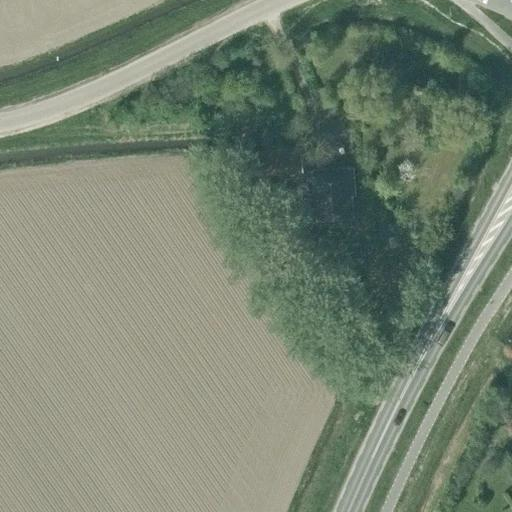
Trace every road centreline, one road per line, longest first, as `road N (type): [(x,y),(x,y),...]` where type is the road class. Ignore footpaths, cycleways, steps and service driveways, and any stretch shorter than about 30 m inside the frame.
road 1 (tertiary): [(0,122),(112,83),(277,0)]
road 2 (primary): [(511,171),(421,338),(385,426)]
road 3 (primary): [(385,426),(511,217)]
